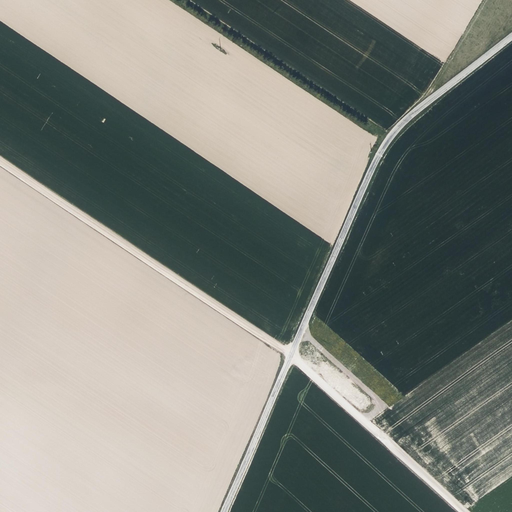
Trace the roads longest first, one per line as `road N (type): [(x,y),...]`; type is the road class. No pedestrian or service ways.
road 1 (tertiary): [(225,511),(384,142),(511,35)]
road 2 (track): [(291,356),(0,162)]
road 3 (track): [(291,356),(462,511)]
road 4 (track): [(484,0),(420,105)]
